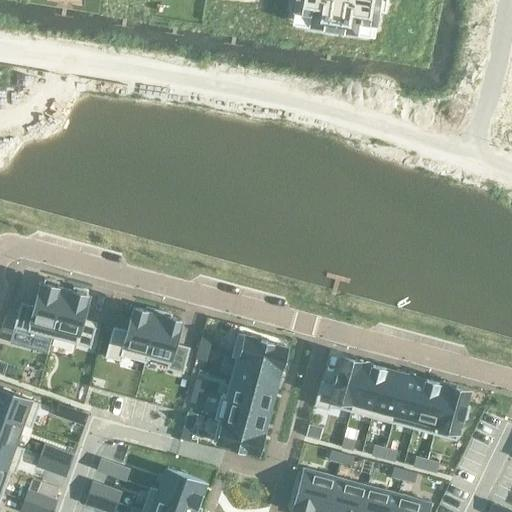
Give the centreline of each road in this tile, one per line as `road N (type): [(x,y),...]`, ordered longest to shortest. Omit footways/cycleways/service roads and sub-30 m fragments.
road 1 (unknown): [(45,61),(201,78),(481,146)]
road 2 (unknown): [(44,139),(387,221)]
road 3 (residential): [(0,256),(3,246),(311,325)]
road 4 (residential): [(311,325),(511,383)]
road 5 (unknown): [(171,444),(229,304)]
road 6 (unknown): [(481,146),(508,0)]
road 7 (residential): [(311,325),(272,465)]
road 8 (unknown): [(0,57),(45,61),(44,139)]
